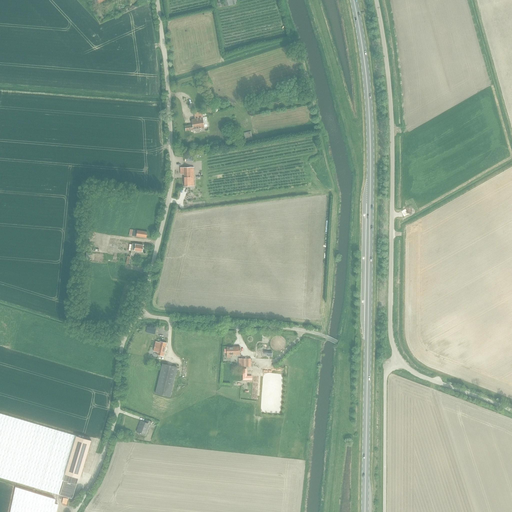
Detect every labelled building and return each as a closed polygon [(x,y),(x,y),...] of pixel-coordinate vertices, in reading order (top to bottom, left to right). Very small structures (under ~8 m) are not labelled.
[(186,130),(204,127),(201,111),(194,113),(195,119),(191,119),(192,124),(185,126),(186,130)] [(252,139),(251,131),(244,132),(246,141),(252,139)] [(324,165),(318,157),(310,164),(316,173),(317,173),(318,174),(318,173),(320,169),(320,168),(321,168),(324,166),(324,165)] [(184,186),(194,186),(194,167),(180,167),(180,174),(184,174),(184,186)] [(142,251),(143,245),(110,240),(108,251),(130,255),(131,250),(134,250),(142,251)] [(163,356),(166,343),(159,341),(159,342),(156,341),(154,347),(156,348),(156,349),(157,350),(156,354),(163,356)] [(231,355),(240,354),(240,346),(226,347),(227,357),(231,357),(231,355)] [(163,364),(156,393),(170,397),(177,368),(163,364)] [(243,380),(252,380),(252,377),(246,377),(246,369),(243,369),(243,380)] [(0,477),(59,495),(71,498),(73,496),(78,478),(80,478),(91,440),(0,413),(0,477)] [(151,425),(152,422),(146,419),(145,422),(141,421),(137,432),(145,435),(149,424),(151,425)] [(56,511),(58,504),(55,504),(56,500),(16,488),(10,511),(56,511)]
